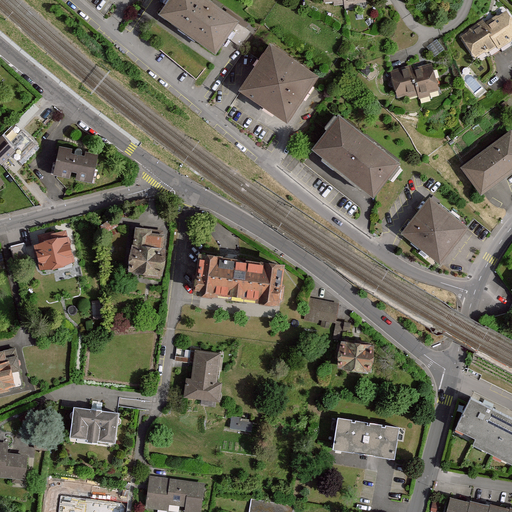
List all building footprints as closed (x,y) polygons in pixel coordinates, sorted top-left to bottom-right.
[(242,33),(194,0),(179,0),(162,25),(219,65),(242,33)] [(342,0),(322,0),(324,13),(344,12),(342,0)] [(345,0),(346,9),(366,7),(365,0),(345,0)] [(511,26),(502,12),(461,40),(480,68),(511,47),(511,26)] [(323,87),(273,54),(241,103),(291,135),(323,87)] [(433,68),(390,78),(398,110),(441,100),(433,68)] [(341,126),(314,160),(378,209),(405,175),(341,126)] [(511,133),(461,170),(481,199),(511,175),(511,133)] [(0,140),(0,139),(0,165),(3,169),(16,157),(0,140)] [(98,155),(61,148),(56,173),(93,180),(98,155)] [(469,222),(430,193),(401,229),(440,259),(469,222)] [(155,234),(135,232),(129,280),(163,285),(167,247),(153,245),(155,234)] [(70,242),(36,249),(42,276),(76,269),(70,242)] [(281,259),(196,250),(192,291),(276,300),(281,259)] [(339,307),(308,300),(304,322),(335,329),(339,307)] [(0,398),(26,392),(13,346),(0,349),(0,398)] [(377,353),(343,348),(340,377),(374,381),(377,353)] [(220,356),(193,354),(191,385),(185,385),(184,404),(220,406),(222,389),(217,388),(220,356)] [(511,408),(472,389),(453,428),(511,457),(511,408)] [(122,420),(71,413),(66,446),(117,453),(122,420)] [(352,416),(338,414),(333,445),(353,448),(353,447),(375,450),(375,451),(395,455),(400,423),(385,421),(385,423),(382,422),(382,421),(370,418),(370,421),(368,421),(368,418),(355,416),(355,418),(352,418),(352,416)] [(231,428),(253,431),(254,419),(233,417),(231,428)] [(0,446),(0,485),(26,489),(29,460),(7,458),(8,447),(0,446)] [(201,511),(205,481),(149,474),(145,507),(187,511),(201,511)] [(126,511),(128,501),(58,494),(55,511),(126,511)] [(511,511),(511,504),(451,496),(448,511),(511,511)] [(293,511),(294,509),(250,502),(248,511),(293,511)]
